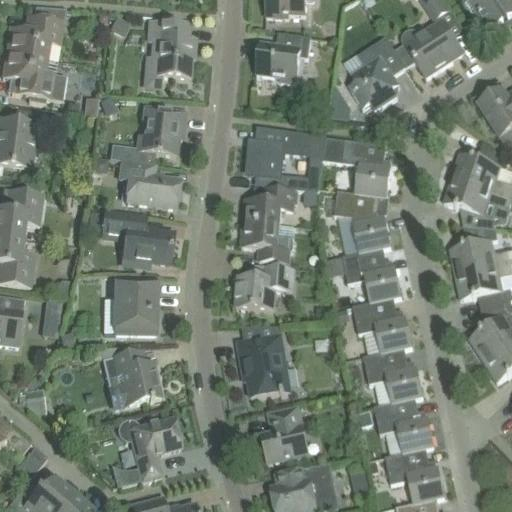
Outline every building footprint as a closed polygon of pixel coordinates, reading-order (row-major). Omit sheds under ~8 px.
[(267,0),(266,22),(286,23),(290,23),(290,20),(307,21),(307,6),(315,6),(314,0),(267,0)] [(418,0),(435,25),(451,15),(441,0),(418,0)] [(511,0),(469,0),(463,4),(466,8),(476,25),(482,21),(491,37),(501,30),(505,36),(506,35),(505,33),(511,27),(511,24),(511,23),(511,22),(511,0)] [(11,31),(7,56),(47,63),(49,49),(61,50),(62,45),(65,26),(64,26),(66,14),(36,11),(35,21),(29,20),(26,34),(11,31)] [(117,19),(110,32),(119,37),(126,24),(117,19)] [(162,80),(190,82),(192,56),(195,56),(196,42),(186,42),(187,27),(167,26),(151,24),(150,45),(153,45),(152,61),(148,61),(146,90),(161,91),(162,80)] [(405,49),(410,57),(400,63),(406,73),(415,67),(416,69),(417,68),(427,83),(464,59),(453,42),(442,26),(437,29),(422,39),(421,37),(419,36),(418,35),(416,35),(414,35),(413,35),(411,35),(409,36),(408,37),(406,38),(405,39),(405,41),(404,43),(404,44),(404,46),(404,48),(405,49)] [(257,88),(258,84),(297,89),(301,63),(309,64),(312,42),(285,39),(283,52),(261,49),(256,87),(257,88)] [(371,110),(375,117),(397,102),(393,95),(400,90),(394,81),(406,73),(400,63),(386,43),(359,61),(366,71),(352,80),(356,87),(349,92),(364,114),(371,110)] [(44,77),(47,63),(7,56),(3,82),(15,84),(12,97),(30,100),(30,106),(46,108),(47,103),(64,106),(68,81),(44,77)] [(511,97),(507,101),(503,94),(479,109),(500,142),(511,133),(511,97)] [(112,99),(99,104),(103,114),(116,109),(112,99)] [(97,121),(100,103),(88,102),(86,120),(97,121)] [(146,110),(145,119),(144,126),(148,126),(146,139),(137,138),(135,154),(144,155),(157,157),(176,160),(179,143),(183,144),(184,136),(187,116),(167,113),(146,110)] [(333,110),(331,123),(349,126),(351,113),(333,110)] [(44,117),(38,116),(18,113),(16,127),(0,125),(0,169),(30,173),(36,131),(42,132),(44,117)] [(51,116),(50,128),(65,130),(66,118),(51,116)] [(316,141),(261,133),(260,148),(252,147),(249,179),(280,182),(282,164),(285,165),(286,159),(314,161),(316,141)] [(377,203),(387,204),(392,172),(386,172),(386,166),(385,166),(387,151),(327,143),(324,166),(359,171),(355,199),(377,202),(377,203)] [(458,177),(455,185),(511,202),(511,189),(497,185),(501,173),(506,175),(510,164),(484,144),(477,165),(460,159),(455,176),(458,177)] [(95,161),(93,174),(103,175),(107,172),(108,163),(95,161)] [(122,182),(130,183),(131,184),(128,206),(134,207),(157,211),(177,213),(181,185),(163,182),(154,181),(155,176),(156,169),(136,166),(124,164),(122,182)] [(285,194),(288,195),(306,196),(317,197),(319,197),(320,185),(286,182),(285,194)] [(489,209),(509,215),(511,206),(511,202),(455,185),(447,209),(456,212),(456,213),(459,214),(459,213),(467,215),(470,232),(496,234),(494,223),(486,220),(489,209)] [(0,240),(23,244),(25,229),(39,230),(43,199),(10,194),(7,214),(0,213),(0,240)] [(246,204),(244,228),(280,231),(281,216),(293,217),(295,196),(267,194),(266,206),(246,204)] [(306,196),(305,209),(316,210),(317,197),(306,196)] [(353,223),(360,258),(360,259),(384,254),(391,253),(392,253),(385,221),(380,223),(378,216),(376,216),(377,203),(377,202),(355,199),(338,196),(335,221),(353,223)] [(92,217),(90,235),(104,237),(103,240),(127,243),(126,247),(124,261),(124,267),(130,268),(150,271),(151,265),(170,268),(174,238),(144,234),(146,220),(126,217),(107,215),(106,218),(92,217)] [(280,231),(244,228),(242,252),(260,254),(259,266),(271,267),(289,268),(290,256),(293,252),(293,247),(292,243),(293,232),(280,231)] [(462,251),(462,252),(450,255),(454,273),(457,272),(459,279),(511,267),(511,255),(495,259),(492,246),(498,245),(496,234),(470,232),(474,250),(466,251),(466,250),(462,251)] [(23,244),(0,240),(0,287),(31,292),(35,261),(21,259),(23,244)] [(366,286),(371,308),(371,309),(394,304),(395,304),(402,303),(396,271),(394,272),(393,270),(388,271),(384,254),(391,253),(384,254),(360,259),(360,258),(342,262),(348,290),(366,286)] [(511,267),(459,279),(464,304),(473,303),(474,304),(477,303),(477,302),(485,300),(488,315),(511,306),(511,305),(511,297),(511,294),(511,293),(511,267)] [(293,274),(275,272),(267,271),(266,285),(240,282),(237,314),(273,317),(275,295),(291,297),(293,274)] [(107,337),(116,337),(116,338),(156,339),(157,284),(117,283),(117,320),(107,320),(107,337)] [(0,348),(5,349),(19,351),(21,331),(25,304),(0,300),(0,348)] [(377,336),(381,358),(382,359),(405,354),(413,353),(406,321),(401,323),(400,317),(397,317),(395,304),(402,303),(395,304),(394,304),(371,309),(371,308),(353,312),(359,340),(377,336)] [(46,305),(42,340),(58,342),(62,307),(46,305)] [(511,308),(511,306),(488,315),(491,330),(485,334),(483,336),(482,335),(479,336),(480,338),(472,343),(486,364),(511,347),(511,308)] [(316,315),(315,324),(328,325),(330,313),(320,312),(316,315)] [(73,335),(61,338),(64,352),(77,349),(73,335)] [(282,340),(244,346),(239,347),(244,381),(248,380),(252,403),(272,400),(291,397),(282,340)] [(511,347),(486,364),(490,371),(488,372),(497,388),(508,381),(509,382),(511,380),(511,379),(511,378),(511,347)] [(387,386),(392,408),(392,409),(416,404),(424,403),(417,371),(412,373),(411,367),(408,367),(405,354),(382,359),(381,358),(364,362),(370,390),(387,386)] [(125,389),(111,392),(116,412),(150,405),(150,406),(154,405),(153,404),(161,402),(156,378),(154,378),(152,367),(146,368),(142,355),(128,358),(113,361),(117,376),(122,375),(125,389)] [(35,393),(25,394),(28,417),(37,416),(44,415),(41,392),(35,393)] [(427,455),(435,453),(428,422),(422,423),(421,417),(419,417),(416,405),(424,403),(416,404),(392,409),(392,408),(374,412),(380,440),(398,436),(403,458),(403,459),(427,454),(427,455)] [(274,438),(262,441),(268,468),(309,460),(303,432),(301,432),(297,413),(270,419),(274,438)] [(0,452),(6,445),(23,459),(31,448),(0,422),(0,452)] [(133,446),(134,449),(140,472),(143,485),(152,483),(162,480),(157,459),(182,453),(174,423),(140,432),(140,430),(139,428),(138,426),(136,425),(132,424),(129,423),(126,424),(124,425),(121,427),(120,430),(119,433),(119,437),(120,440),(122,442),(124,444),(126,445),(129,446),(132,446),(133,446)] [(18,472),(31,482),(48,462),(35,452),(18,472)] [(385,462),(396,511),(414,508),(414,509),(437,504),(437,505),(445,503),(439,472),(433,473),(432,468),(432,467),(429,468),(427,455),(427,454),(403,459),(403,458),(385,462)] [(279,492),(275,493),(272,493),(274,503),(275,511),(336,511),(339,511),(329,469),(314,472),(277,480),(279,492)] [(20,497),(7,511),(66,511),(76,502),(54,483),(43,498),(40,496),(32,507),(21,498),(20,497)] [(66,511),(87,511),(76,502),(66,511)] [(166,511),(164,502),(133,510),(133,511),(197,511),(196,508),(181,511),(166,511)]
